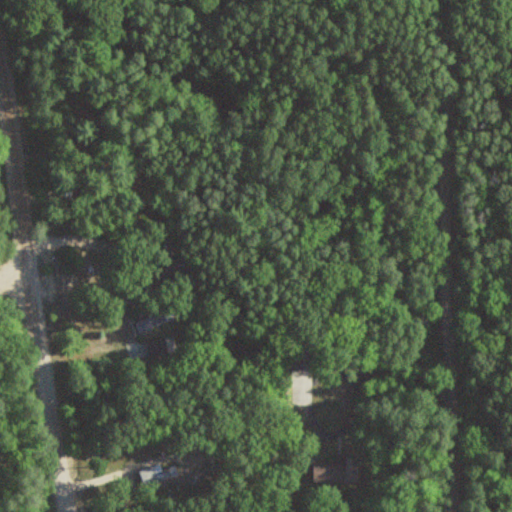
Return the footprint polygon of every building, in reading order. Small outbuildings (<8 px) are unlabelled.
[(345,54),(341,46),(316,59),(322,70),(341,61),(339,57),(345,54)] [(153,265),(153,276),(196,274),(196,263),(153,265)] [(185,313),(180,303),(135,323),(140,333),(185,313)] [(175,352),(174,336),(146,338),(147,355),(175,352)] [(347,456),(338,456),(338,462),(314,462),(314,483),(347,483),(347,456)] [(142,471),(147,486),(177,477),(174,466),(156,472),(154,467),(142,471)]
